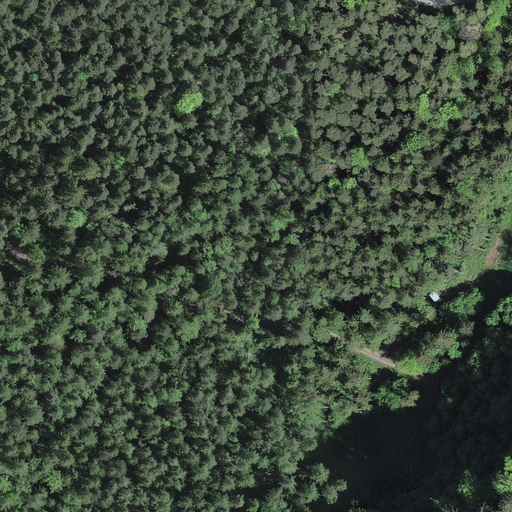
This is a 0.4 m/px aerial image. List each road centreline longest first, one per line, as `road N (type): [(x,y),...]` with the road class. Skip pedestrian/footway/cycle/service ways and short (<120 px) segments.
road 1 (track): [(0,225),(33,264),(105,273),(177,302),(300,324),(443,384)]
road 2 (track): [(487,339),(333,511)]
